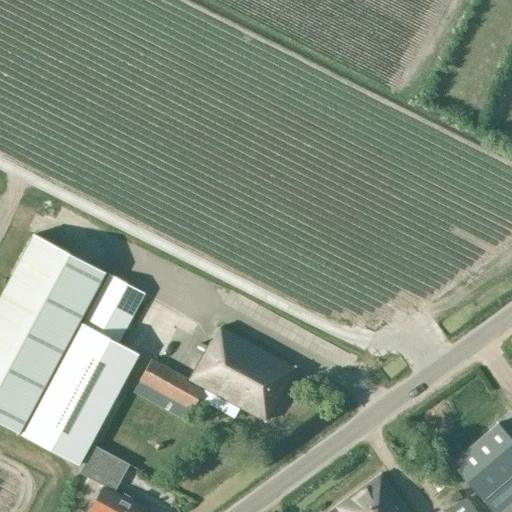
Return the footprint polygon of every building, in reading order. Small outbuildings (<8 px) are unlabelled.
[(33,233),(0,295),(0,422),(21,434),(78,464),(138,354),(119,343),(144,293),(108,274),(33,233)] [(186,421),(192,411),(204,389),(263,420),(294,367),(217,326),(189,379),(151,359),(138,382),(132,392),(186,421)] [(511,511),(511,437),(498,422),(449,464),(490,511),(511,511)] [(143,511),(145,509),(106,488),(120,460),(105,452),(92,478),(102,485),(88,511),(89,511),(143,511)] [(407,511),(380,475),(329,511),(407,511)] [(476,511),(466,497),(445,511),(476,511)]
